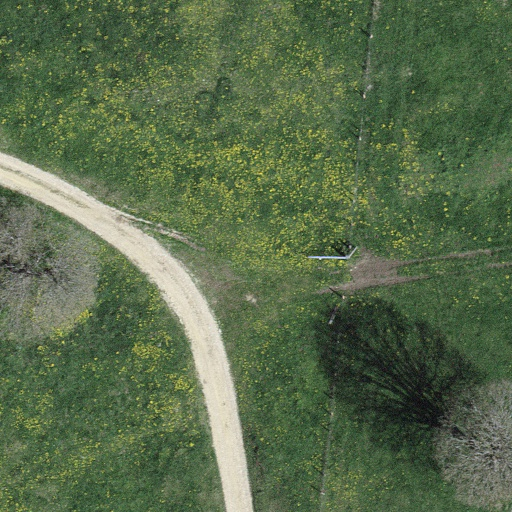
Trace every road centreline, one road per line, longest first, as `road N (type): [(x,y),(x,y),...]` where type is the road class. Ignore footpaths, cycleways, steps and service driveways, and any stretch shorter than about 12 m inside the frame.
road 1 (track): [(239,511),(234,452),(190,301),(130,243),(0,181)]
road 2 (track): [(130,243),(336,277),(511,237)]
